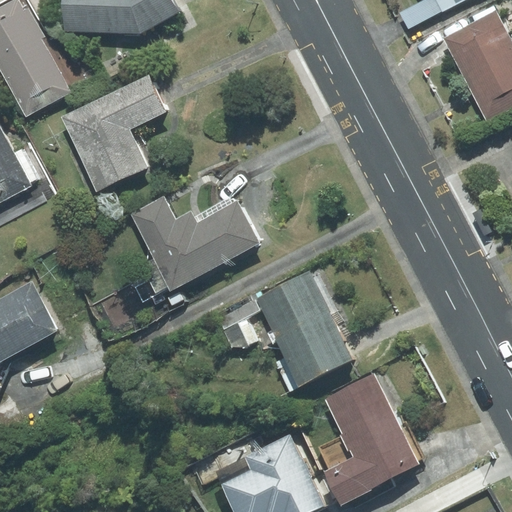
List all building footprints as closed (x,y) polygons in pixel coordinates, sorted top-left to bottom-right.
[(47,16),(38,0),(14,0),(6,5),(0,7),(0,50),(35,117),(81,92),(52,38),(57,35),(47,16)] [(75,0),(74,30),(151,33),(188,14),(194,11),(188,0),(75,0)] [(442,0),(429,0),(406,12),(414,28),(448,11),(442,0)] [(442,0),(448,11),(449,12),(473,0),(442,0)] [(511,19),(506,8),(451,37),(480,92),(496,122),(511,112),(511,19)] [(163,73),(71,116),(105,190),(159,167),(151,148),(142,128),(174,112),(180,109),(163,73)] [(0,208),(41,189),(8,122),(0,125),(0,208)] [(173,195),(138,213),(180,292),(274,242),(251,199),(233,208),(207,222),(201,210),(197,212),(185,218),(174,197),(173,195)] [(319,270),(266,298),(312,386),(366,358),(319,270)] [(161,321),(140,280),(96,303),(117,344),(161,321)] [(40,281),(0,303),(0,381),(13,360),(31,350),(68,329),(40,281)] [(264,341),(252,318),(227,331),(239,355),(264,341)] [(384,372),(335,399),(352,432),(350,433),(360,451),(363,450),(366,455),(340,469),(358,503),(385,489),(384,487),(432,462),(384,372)] [(296,432),(252,456),(259,469),(235,482),(251,511),(320,511),(335,505),(296,432)]
